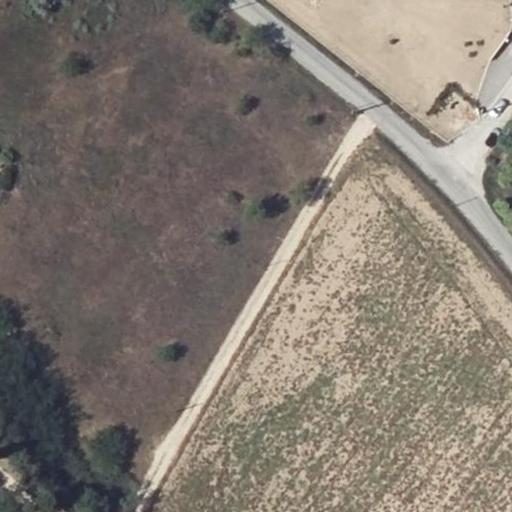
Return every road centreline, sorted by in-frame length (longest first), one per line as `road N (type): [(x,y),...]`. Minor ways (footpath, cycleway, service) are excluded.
road 1 (residential): [(133,511),(370,104)]
road 2 (unclassified): [(240,0),(370,104)]
